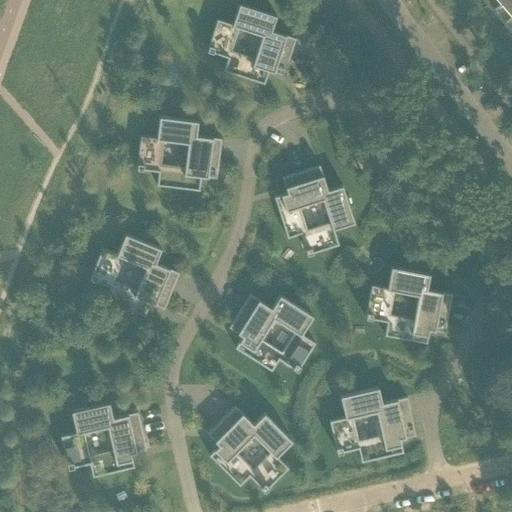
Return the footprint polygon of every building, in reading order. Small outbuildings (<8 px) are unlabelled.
[(482,0),(492,11),(505,0),(482,0)] [(511,0),(505,0),(492,11),(503,24),(511,16),(511,0)] [(227,58),(223,71),(264,84),(268,71),(283,76),(295,39),(271,31),(276,16),(238,4),(232,24),(216,19),(206,51),(227,58)] [(511,16),(503,24),(511,34),(511,16)] [(136,169),(158,172),(156,185),(198,190),(200,177),(216,179),(221,139),(196,136),(197,120),(159,116),(156,138),(140,136),(136,169)] [(327,190),(319,167),(319,166),(282,178),(287,193),(274,197),(287,238),(288,237),(300,234),(300,235),(306,255),(307,254),(338,245),(333,229),(354,223),(342,187),(342,185),(328,190),(327,190)] [(89,279),(109,287),(104,300),(144,316),(149,303),(164,309),(178,273),(155,263),(161,249),(124,234),(116,254),(101,248),(89,279)] [(428,277),(429,274),(390,267),(386,288),(371,285),(365,318),(369,319),(386,322),(386,325),(384,335),(389,336),(426,343),(428,330),(444,333),(451,297),(451,294),(431,290),(426,289),(428,277)] [(279,295),(271,308),(265,305),(250,295),(249,295),(229,327),(230,327),(242,335),(242,336),(234,348),(271,371),(271,370),(278,359),(297,371),(314,343),(301,334),(312,316),(280,296),(279,295)] [(381,403),(378,390),(378,387),(340,396),(344,417),(329,421),(336,453),(339,453),(358,448),(358,451),(361,462),(364,461),(402,452),(399,439),(415,435),(407,400),(406,397),(385,402),(381,403)] [(60,436),(67,469),(89,464),(92,477),(134,467),(130,454),(146,450),(137,412),(112,418),(109,403),(71,412),(75,433),(60,436)] [(264,413),(253,424),(235,407),(234,406),(207,434),(218,445),(209,455),(239,485),(248,476),(250,477),(264,491),(287,468),(276,456),(291,441),(286,436),(265,414),(264,413)]
